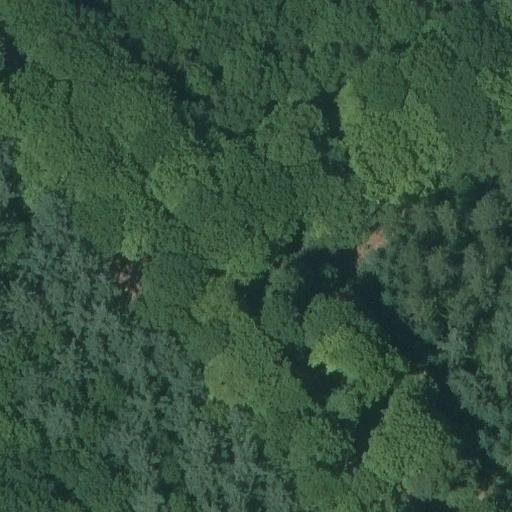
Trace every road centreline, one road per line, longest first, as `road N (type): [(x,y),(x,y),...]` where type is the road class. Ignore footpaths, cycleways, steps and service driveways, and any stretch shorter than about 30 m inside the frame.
road 1 (track): [(0,56),(395,511)]
road 2 (track): [(511,86),(188,273)]
